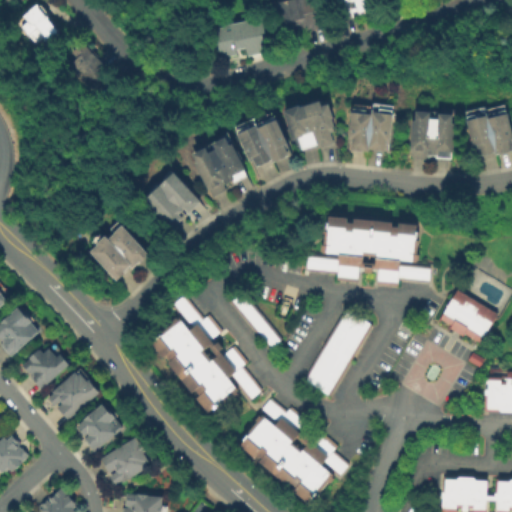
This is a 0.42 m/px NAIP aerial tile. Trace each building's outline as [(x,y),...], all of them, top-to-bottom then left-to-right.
[(316,0),(323,27),(307,31),(307,28),(278,36),(269,2),(277,0),(316,0)] [(370,0),(373,10),(358,14),(357,10),(353,11),(354,16),(352,16),(353,18),(341,21),(340,18),(338,18),(333,0),(370,0)] [(36,1),(38,4),(40,3),(48,13),(47,15),(46,17),(55,27),(58,27),(58,32),(53,32),(44,40),(43,38),(36,44),(20,26),(27,19),(22,13),(36,1)] [(266,52),(247,56),(245,47),(236,49),(237,54),(220,58),(214,27),(217,27),(217,25),(257,17),(257,18),(261,18),(264,32),(262,33),(266,52)] [(83,40),(109,68),(98,79),(103,85),(94,93),(77,75),(81,71),(71,61),(76,57),(71,51),(83,40)] [(303,149),(298,136),(293,138),(283,109),(299,104),(300,106),(320,99),(322,104),(329,102),(334,117),(333,117),(335,126),(333,126),(335,131),(332,132),(335,143),(317,148),(316,145),(303,149)] [(374,102),(394,105),(394,112),(395,112),(390,144),(386,143),(386,151),(370,149),(370,152),(351,150),(353,138),(349,138),(352,110),(353,110),(354,103),(373,106),(374,102)] [(467,110),(486,106),(487,108),(506,103),(508,111),(509,111),(511,124),(511,149),(496,154),(495,151),(480,155),(478,148),(475,148),(468,119),(469,118),(467,110)] [(410,120),(413,120),(414,111),(428,112),(428,118),(433,118),(430,154),(424,153),(424,158),(409,157),(410,148),(408,148),(410,120)] [(257,165),(255,159),(251,161),(238,132),(239,132),(236,125),(254,116),(255,120),(274,112),(289,146),(287,148),(289,154),(286,155),(286,156),(277,160),(273,161),(272,158),(269,159),(270,161),(261,165),(260,164),(257,165)] [(436,118),(437,113),(452,114),(451,123),(453,123),(451,155),(449,155),(449,158),(435,157),(435,154),(430,154),(433,118),(436,118)] [(213,196),(209,188),(208,188),(194,162),(197,160),(193,152),(229,133),(246,168),(244,169),(248,176),(234,183),(232,180),(224,184),(227,189),(213,196)] [(142,199),(149,192),(148,190),(156,183),(157,185),(164,178),(163,177),(170,169),(172,171),(172,170),(201,201),(186,215),(181,211),(179,213),(183,218),(171,230),(142,199)] [(417,262),(401,261),(401,263),(431,266),(430,282),(399,279),(398,286),(378,284),(379,269),(373,268),(372,273),(365,273),(366,267),(359,267),(358,282),(338,280),(339,273),(308,270),(310,255),(339,257),(340,254),(324,252),(324,251),(321,251),(322,244),(325,244),(326,230),(328,230),(329,214),(348,217),(348,221),(354,222),(355,217),(393,221),(393,226),(400,226),(400,222),(417,223),(416,240),(419,240),(418,253),(420,253),(419,260),(417,260),(417,262)] [(119,224),(118,226),(115,222),(108,228),(111,232),(105,238),(129,264),(127,266),(129,268),(136,261),(138,263),(147,254),(119,224)] [(88,251),(93,246),(89,241),(96,234),(99,237),(102,235),(105,238),(129,264),(127,266),(121,271),(122,272),(114,280),(88,251)] [(482,342),(466,333),(464,336),(451,328),(452,325),(440,318),(458,289),(499,314),(482,342)] [(270,349),(231,303),(244,292),(283,338),(270,349)] [(180,318),(190,330),(193,328),(173,305),(185,294),(205,318),(209,314),(223,330),(211,340),(214,344),(218,341),(223,347),(219,350),(223,355),(235,346),(248,361),(243,365),(262,389),(250,399),(231,376),(229,377),(239,390),(237,392),(238,393),(234,397),(232,395),(221,404),(220,403),(209,412),(198,399),(201,396),(196,390),(193,392),(168,363),(172,360),(167,355),(164,357),(153,344),(165,334),(163,332),(174,323),(173,321),(177,318),(178,319),(180,318)] [(0,337),(0,322),(1,322),(0,321),(9,314),(9,315),(11,313),(11,312),(17,306),(40,332),(11,357),(1,344),(4,342),(0,337)] [(372,325),(330,395),(304,379),(346,309),(372,325)] [(23,365),(30,359),(29,357),(38,349),(39,350),(41,349),(43,352),(49,348),(56,356),(60,353),(70,365),(41,389),(30,377),(32,375),(29,372),(23,365)] [(474,351),(486,358),(481,367),(469,360),(474,351)] [(491,365),(511,365),(511,412),(502,412),(499,409),(489,408),(489,395),(486,395),(486,389),(489,389),(491,365)] [(100,392),(68,420),(58,407),(62,403),(60,401),(55,405),(49,397),(54,393),(52,391),(75,371),(78,374),(80,372),(89,382),(90,381),(100,392)] [(263,415),(275,426),(277,423),(262,410),(272,398),(288,411),(292,406),(307,419),(297,431),(303,435),(306,432),(310,436),(308,439),(313,443),(322,432),(338,445),(334,450),(349,464),(339,476),(324,462),(322,465),(334,475),(332,477),(334,478),(331,482),(329,481),(320,492),(318,490),(308,502),(294,491),(297,487),(292,483),(289,486),(260,462),(263,459),(257,454),(254,457),(241,446),(251,434),(249,432),(258,422),(256,420),(260,416),(261,417),(263,415)] [(112,413),(124,428),(95,452),(85,438),(89,436),(87,434),(85,436),(76,426),(84,420),(83,419),(94,409),(95,410),(102,404),(111,413),(112,413)] [(2,473),(0,470),(0,440),(11,431),(22,443),(19,446),(21,448),(22,447),(29,456),(21,463),(22,464),(13,472),(12,470),(11,472),(9,470),(6,472),(5,471),(2,473)] [(116,484),(111,476),(117,472),(115,469),(110,472),(101,458),(136,437),(140,443),(141,442),(146,451),(143,452),(149,461),(146,463),(148,467),(123,482),(121,480),(116,484)] [(511,511),(497,511),(498,500),(486,499),(486,511),(445,511),(446,497),(443,497),(443,492),(446,492),(446,479),(457,479),(460,477),(474,478),(476,480),(487,481),(486,496),(495,496),(495,493),(498,493),(499,481),(510,482),(511,479),(511,511)] [(49,495),(52,498),(55,495),(54,494),(62,487),(76,504),(75,505),(76,506),(73,509),(75,511),(41,511),(37,507),(49,495)] [(127,493),(137,494),(137,493),(149,494),(148,496),(163,497),(161,511),(122,511),(123,508),(125,508),(127,493)]
